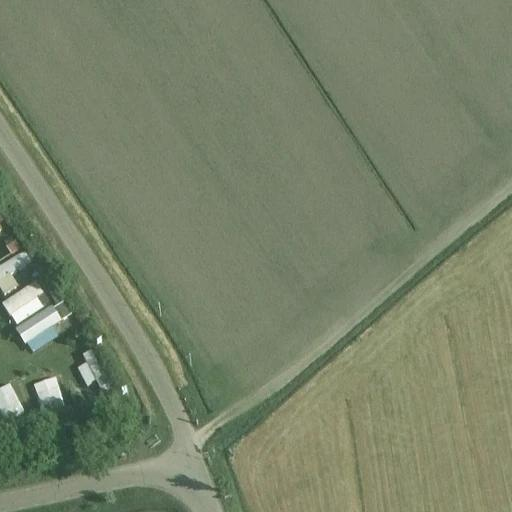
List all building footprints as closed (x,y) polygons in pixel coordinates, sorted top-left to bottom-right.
[(12,244),(0,251),(0,281),(8,276),(2,265),(19,255),(12,244)] [(0,301),(7,313),(26,302),(21,293),(37,284),(30,272),(0,288),(0,301)] [(18,334),(55,311),(46,296),(9,320),(18,334)] [(79,354),(71,358),(79,377),(89,372),(94,383),(103,379),(86,340),(75,345),(79,354)] [(32,372),(41,398),(58,392),(50,366),(32,372)] [(0,373),(0,396),(5,394),(11,407),(22,402),(7,371),(0,373)]
